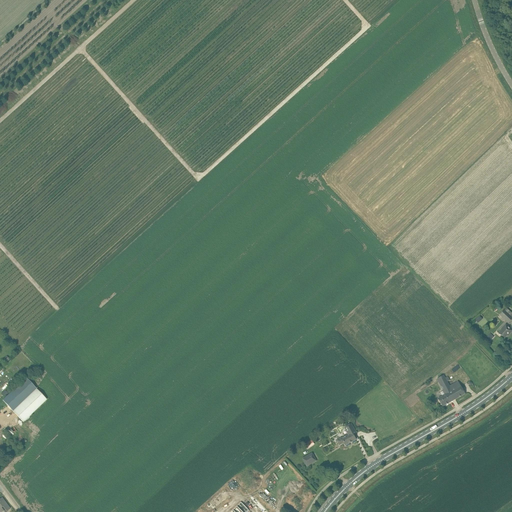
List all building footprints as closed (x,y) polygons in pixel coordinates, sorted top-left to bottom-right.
[(509,323),(511,319),(511,317),(504,310),(500,315),(509,323)] [(511,331),(511,330),(509,327),(506,324),(503,327),(504,328),(498,334),(504,339),(509,333),(510,334),(511,331)] [(465,394),(462,390),(458,381),(450,386),(447,382),(450,380),(448,376),(445,378),(443,375),(437,379),(445,394),(438,399),(443,406),(465,394)] [(26,378),(2,400),(13,411),(22,403),(36,389),(26,378)] [(22,403),(13,411),(23,422),(46,399),(36,389),(22,403)] [(341,438),(337,441),(339,445),(344,443),(345,446),(350,443),(352,442),(356,440),(353,436),(353,435),(356,433),(354,429),(351,424),(344,428),(348,435),(341,439),(341,438)] [(312,453),(302,458),(307,467),(316,461),(312,453)] [(285,481),(280,488),(283,490),(283,491),(284,491),(285,492),(286,492),(286,493),(286,492),(289,495),(295,488),(291,485),(292,485),(289,483),(288,483),(290,480),(294,476),(288,471),(282,479),(285,481)] [(206,504),(211,511),(230,496),(225,489),(206,504)] [(250,498),(262,511),(264,511),(267,510),(253,495),(250,498)] [(2,497),(0,498),(0,511),(1,511),(3,511),(4,511),(6,511),(10,509),(2,497)] [(247,511),(249,511),(240,501),(229,511),(247,511)]
